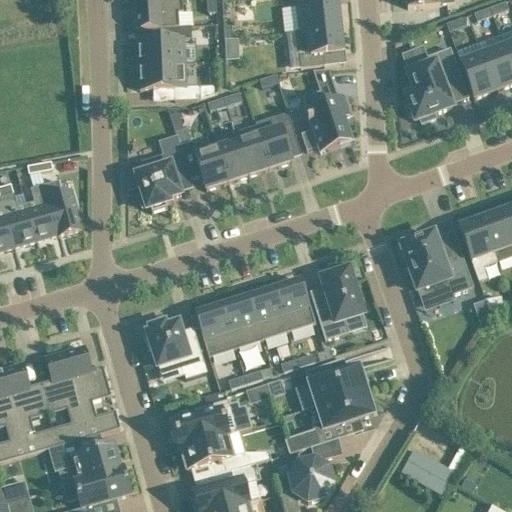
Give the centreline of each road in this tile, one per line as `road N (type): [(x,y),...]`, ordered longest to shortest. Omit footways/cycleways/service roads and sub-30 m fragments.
road 1 (residential): [(362,208),(418,381),(415,400),(350,511)]
road 2 (residential): [(94,0),(100,291)]
road 3 (residential): [(100,291),(362,208)]
road 4 (residential): [(162,511),(100,291)]
road 5 (residential): [(381,199),(368,0)]
road 6 (residential): [(381,199),(511,150)]
